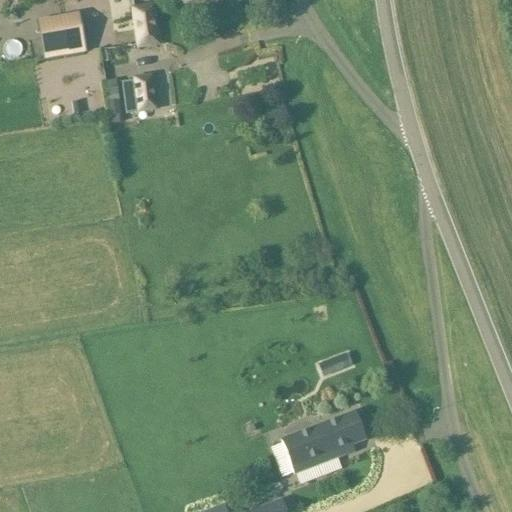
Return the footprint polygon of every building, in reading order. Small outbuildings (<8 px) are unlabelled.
[(134,10),(140,46),(158,43),(152,7),(134,10)] [(39,29),(45,58),(45,59),(85,51),(80,21),(39,29)] [(151,78),(137,80),(141,110),(155,108),(151,78)] [(122,80),(110,80),(112,118),(124,117),(122,80)] [(318,362),(325,378),(353,367),(346,350),(318,362)] [(366,440),(355,412),(281,441),(294,475),(339,458),(337,452),(366,440)] [(341,511),(348,509),(336,481),(292,500),(296,511),(341,511)] [(254,511),(226,511),(224,506),(209,511),(286,511),(282,501),(254,511)]
